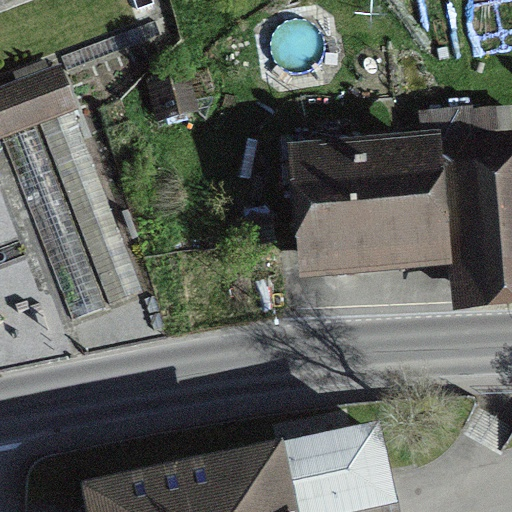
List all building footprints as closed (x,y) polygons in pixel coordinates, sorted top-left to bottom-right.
[(511,48),(511,0),(498,0),(465,6),(474,55),(511,48)] [(110,305),(143,292),(58,72),(0,93),(0,134),(71,320),(105,307),(34,122),(38,121),(110,305)] [(475,146),(445,149),(458,297),(511,292),(511,133),(474,137),(475,146)] [(426,153),(305,163),(314,264),(435,253),(433,231),(446,230),(444,205),(430,206),(426,153)] [(356,434),(62,498),(65,511),(368,511),(373,511),(356,434)]
